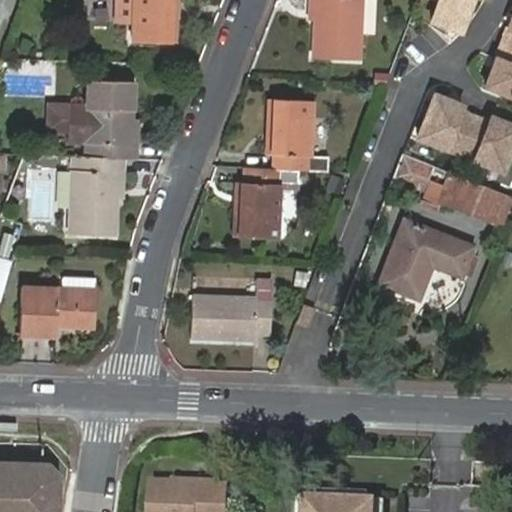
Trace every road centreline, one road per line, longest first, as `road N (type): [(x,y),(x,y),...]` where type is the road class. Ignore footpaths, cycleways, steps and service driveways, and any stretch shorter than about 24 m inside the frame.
road 1 (residential): [(289,404),(408,97),(480,34),(500,0)]
road 2 (residential): [(249,0),(173,190),(130,374),(117,399)]
road 3 (tertiary): [(511,413),(289,404)]
road 4 (tertiary): [(289,404),(117,399)]
